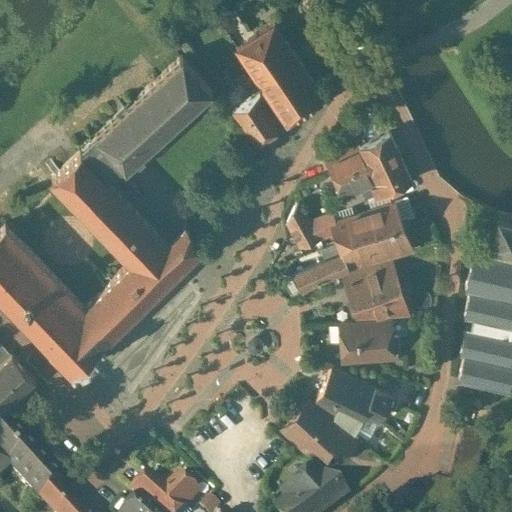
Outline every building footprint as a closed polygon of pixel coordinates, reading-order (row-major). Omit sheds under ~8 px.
[(222,25),(235,45),(252,35),(238,15),(222,25)] [(252,35),(235,45),(285,119),(323,94),(275,25),(273,21),(252,35)] [(83,304),(110,332),(185,260),(166,240),(106,178),(122,164),(124,166),(211,88),(181,55),(94,134),(96,136),(80,151),(79,150),(51,177),(127,256),(124,259),(127,262),(106,282),(83,304)] [(281,123),(259,90),(232,108),(254,141),(281,123)] [(411,177),(388,129),(359,143),(324,159),(342,195),(370,181),(375,192),(391,185),(391,186),(411,177)] [(308,217),(298,199),(286,220),(299,243),(333,231),(334,230),(331,221),(334,220),(334,219),(331,208),(308,217)] [(356,212),(334,219),(334,220),(331,221),(334,230),(333,231),(337,240),(374,229),(373,226),(400,216),(394,199),(356,212)] [(511,215),(497,212),(491,238),(494,239),(491,251),(511,255),(511,252),(511,215)] [(374,229),(337,240),(341,251),(345,250),(345,251),(354,248),(358,263),(412,247),(400,216),(373,226),(374,229)] [(166,240),(185,260),(197,248),(186,221),(166,240)] [(4,222),(0,225),(0,294),(0,295),(14,309),(12,311),(16,315),(18,313),(50,346),(50,347),(72,370),(103,341),(102,340),(110,332),(83,304),(4,222)] [(511,255),(491,251),(472,246),(464,285),(468,286),(463,312),(471,314),(469,324),(465,323),(459,350),(463,351),(457,376),(507,387),(511,363),(511,360),(508,360),(511,343),(511,333),(510,333),(511,324),(511,255)] [(345,250),(341,251),(291,273),(301,288),(316,279),(350,265),(358,263),(354,248),(345,251),(345,250)] [(384,287),(399,282),(391,257),(341,273),(349,296),(383,285),(384,287)] [(383,285),(349,296),(351,303),(348,304),(351,316),(412,311),(410,296),(404,296),(399,282),(384,287),(383,285)] [(389,317),(338,321),(341,355),(358,354),(363,358),(392,356),(389,317)] [(0,360),(10,352),(0,341),(0,360)] [(0,408),(34,377),(11,351),(10,352),(0,360),(0,408)] [(331,366),(322,383),(365,403),(363,408),(378,417),(391,392),(374,384),(374,385),(331,366)] [(365,403),(322,383),(313,400),(334,410),(333,412),(353,428),(363,408),(365,403)] [(324,411),(308,396),(282,424),(323,462),(351,433),(326,409),(324,411)] [(488,427),(462,421),(462,423),(463,424),(460,435),(485,440),(488,427)] [(62,481),(7,422),(0,428),(0,478),(11,468),(41,500),(54,488),(62,481)] [(485,440),(460,435),(457,446),(482,452),(485,440)] [(482,452),(457,446),(455,458),(479,463),(482,452)] [(479,463),(455,458),(452,469),(476,475),(479,463)] [(275,507),(277,511),(324,511),(346,496),(315,468),(293,487),(293,486),(284,494),(286,499),(275,507)] [(476,475),(452,469),(449,481),(448,481),(448,482),(447,483),(453,484),(473,489),(476,475)] [(213,490),(197,474),(190,482),(197,489),(185,502),(194,510),(213,490)] [(132,492),(139,498),(150,507),(154,511),(178,511),(183,508),(148,476),(132,492)] [(447,483),(448,482),(439,480),(440,480),(428,477),(427,479),(428,479),(426,490),(450,496),(453,484),(447,483)] [(54,488),(41,500),(51,511),(62,511),(70,505),(54,488)] [(447,508),(450,496),(426,490),(423,502),(447,508)] [(212,494),(202,505),(209,511),(214,511),(223,503),(212,494)] [(145,511),(150,507),(139,498),(125,511),(145,511)] [(446,511),(447,508),(423,502),(420,511),(446,511)]
